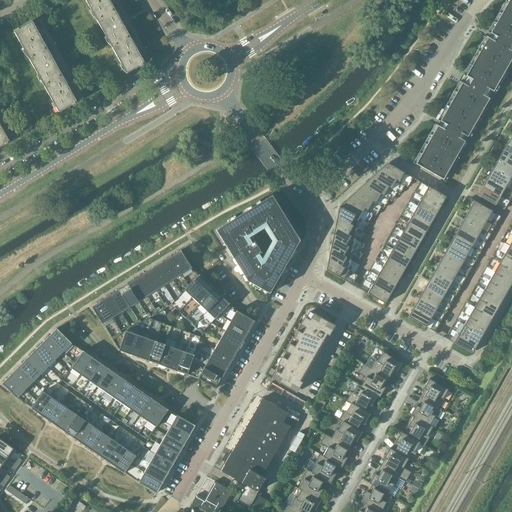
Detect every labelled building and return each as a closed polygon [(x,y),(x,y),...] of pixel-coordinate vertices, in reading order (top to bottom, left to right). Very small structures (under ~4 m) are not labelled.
[(115,10),(109,0),(85,0),(96,20),(115,10)] [(511,0),(509,0),(490,34),(492,35),(490,39),(488,38),(466,76),(468,77),(464,84),(462,83),(440,122),(442,123),(439,127),(437,126),(416,164),(443,180),(465,142),(463,141),(466,136),(468,137),(489,99),(487,98),(492,91),(493,92),(511,59),(511,0)] [(130,37),(115,10),(96,20),(111,47),(130,37)] [(47,49),(32,22),(14,32),(29,59),(47,49)] [(145,64),(130,37),(111,47),(127,74),(145,64)] [(44,86),(62,76),(47,49),(29,59),(44,86)] [(77,103),(62,76),(44,86),(59,113),(77,103)] [(0,148),(10,142),(0,125),(0,148)] [(503,151),(511,156),(511,144),(508,142),(503,151)] [(503,151),(498,160),(511,168),(511,156),(503,151)] [(511,176),(511,168),(498,160),(492,169),(510,179),(511,176)] [(396,181),(401,172),(387,163),(378,171),(396,181)] [(510,179),(492,169),(487,178),(505,188),(510,179)] [(391,190),(396,181),(378,171),(371,178),(388,188),(391,190)] [(388,188),(371,178),(363,186),(380,196),(383,197),(388,188)] [(482,187),(500,197),(505,188),(487,178),(482,187)] [(380,196),(363,186),(355,193),(372,203),(375,204),(380,196)] [(445,196),(428,187),(423,196),(440,205),(445,196)] [(500,197),(482,187),(477,196),(495,206),(500,197)] [(372,203),(355,193),(347,200),(364,210),(367,212),(372,203)] [(263,226),(265,224),(265,225),(280,216),(283,214),(272,196),(260,203),(262,206),(254,211),(252,208),(263,226)] [(440,205),(423,196),(418,205),(435,214),(440,205)] [(364,210),(347,200),(339,207),(359,218),(364,210)] [(487,221),(492,212),(474,201),(469,210),(487,221)] [(435,214),(418,205),(413,214),(430,223),(435,214)] [(359,218),(339,207),(340,208),(338,213),(341,215),(339,218),(354,227),(359,218)] [(247,236),(263,226),(252,208),(251,209),(252,211),(245,216),(243,214),(236,218),(247,236)] [(487,221),(469,210),(464,219),(482,230),(487,221)] [(430,223),(413,214),(408,223),(425,232),(430,223)] [(265,225),(275,242),(293,231),(288,222),(285,224),(280,216),(265,225)] [(245,238),(244,237),(247,236),(236,218),(235,218),(237,221),(229,226),(227,223),(216,230),(227,248),(245,238)] [(357,229),(354,227),(339,218),(336,223),(338,225),(336,229),(352,238),(357,229)] [(482,230),(464,219),(459,228),(477,238),(482,230)] [(425,232),(408,223),(403,232),(420,241),(425,232)] [(477,238),(459,228),(454,237),(472,247),(477,238)] [(355,239),(352,238),(336,229),(333,234),(336,236),(334,239),(350,248),(355,239)] [(275,242),(271,249),(290,259),(290,258),(287,257),(292,249),(295,250),(300,241),(293,231),(275,242)] [(420,241),(403,232),(398,240),(415,250),(420,241)] [(472,247),(454,237),(449,246),(466,256),(472,247)] [(256,256),(259,255),(261,253),(261,254),(262,254),(254,242),(253,242),(254,242),(249,245),(245,238),(227,248),(227,249),(227,248),(232,256),(232,257),(237,265),(255,254),(256,256)] [(353,250),(350,248),(334,239),(331,244),(334,246),(332,250),(348,259),(353,250)] [(415,250),(398,240),(393,249),(410,259),(415,250)] [(466,256),(449,246),(443,255),(461,265),(466,256)] [(271,249),(264,263),(261,264),(262,264),(262,267),(280,276),(277,274),(282,266),(285,268),(290,259),(271,249)] [(388,258),(405,268),(410,259),(393,249),(388,258)] [(351,260),(348,259),(332,250),(329,255),(332,257),(330,260),(346,269),(351,260)] [(181,275),(191,268),(180,251),(170,257),(181,275)] [(247,281),(248,282),(249,282),(252,284),(262,267),(262,264),(261,264),(256,256),(255,254),(237,265),(247,281)] [(511,257),(505,254),(500,263),(511,269),(511,257)] [(461,265),(443,255),(438,264),(456,274),(461,265)] [(170,257),(169,257),(170,257),(162,262),(161,262),(173,280),(181,275),(170,257)] [(388,258),(382,267),(400,277),(405,268),(388,258)] [(346,269),(330,260),(327,265),(330,267),(327,271),(340,279),(346,269)] [(161,262),(161,263),(153,268),(153,267),(153,268),(164,286),(173,280),(161,262)] [(511,269),(500,263),(494,272),(511,281),(511,269)] [(438,264),(433,273),(451,283),(456,274),(438,264)] [(252,284),(254,282),(262,286),(260,289),(269,294),(280,276),(262,267),(252,284)] [(400,277),(382,267),(377,276),(395,286),(400,277)] [(153,268),(152,268),(145,273),(144,273),(155,291),(164,286),(153,268)] [(511,281),(494,272),(489,281),(508,291),(511,283),(511,281)] [(144,273),(144,274),(136,279),(136,278),(135,279),(147,297),(155,291),(144,273)] [(451,283),(433,273),(428,282),(446,292),(451,283)] [(207,282),(206,283),(199,276),(200,276),(199,275),(189,285),(197,293),(207,282)] [(377,276),(372,285),(390,295),(395,286),(377,276)] [(135,279),(127,284),(138,302),(147,297),(135,279)] [(508,291),(489,281),(484,290),(503,300),(508,291)] [(214,290),(214,289),(214,290),(207,283),(207,282),(197,293),(204,300),(214,290)] [(446,292),(428,282),(423,291),(441,301),(446,292)] [(127,284),(126,284),(127,285),(119,290),(118,289),(130,308),(138,302),(127,284)] [(390,295),(372,285),(367,294),(385,304),(390,295)] [(118,289),(118,290),(110,295),(109,295),(121,313),(130,308),(118,289)] [(222,297),(221,296),(221,297),(214,290),(204,300),(212,307),(222,297)] [(503,300),(484,290),(479,299),(497,309),(503,300)] [(441,301),(423,291),(418,300),(436,310),(441,301)] [(112,318),(121,313),(109,295),(101,300),(112,318)] [(212,307),(219,314),(229,304),(229,303),(228,304),(222,297),(212,307)] [(497,309),(479,299),(474,307),(492,318),(497,309)] [(101,300),(100,301),(101,301),(91,307),(102,325),(112,318),(101,300)] [(436,310),(418,300),(413,309),(431,319),(436,310)] [(492,318),(474,307),(469,316),(487,327),(492,318)] [(431,319),(413,309),(408,317),(426,328),(431,319)] [(255,322),(236,311),(230,322),(249,332),(255,322)] [(284,360),(273,380),(294,392),(332,325),(310,312),(283,359),(284,360)] [(487,327),(469,316),(464,325),(482,336),(487,327)] [(249,332),(230,322),(225,331),(244,342),(244,341),(243,341),(248,333),(249,333),(249,332)] [(482,336),(464,325),(459,334),(477,345),(482,336)] [(48,337),(63,352),(71,344),(63,335),(56,329),(52,334),(51,334),(48,337)] [(136,335),(126,331),(118,351),(119,352),(120,351),(128,354),(128,355),(129,355),(136,335)] [(244,342),(225,331),(220,340),(238,351),(243,342),(244,342)] [(477,345),(459,334),(454,343),(472,354),(477,345)] [(145,338),(136,335),(129,355),(138,358),(145,338)] [(40,344),(40,345),(55,360),(63,352),(48,337),(47,337),(48,338),(44,341),(43,342),(44,342),(41,345),(40,344)] [(155,342),(145,338),(138,358),(139,358),(148,361),(147,362),(148,362),(155,342)] [(238,351),(220,340),(214,350),(233,361),(233,360),(238,351)] [(165,345),(155,342),(148,362),(148,361),(157,365),(165,345)] [(55,360),(40,345),(36,349),(33,352),(48,367),(55,360)] [(174,348),(165,345),(157,365),(158,365),(167,368),(167,369),(174,348)] [(184,352),(174,348),(167,369),(168,368),(176,372),(177,372),(184,352)] [(233,361),(214,350),(209,359),(228,370),(228,369),(227,369),(232,361),(233,361)] [(92,357),(91,357),(88,355),(84,352),(83,351),(83,352),(71,369),(80,375),(92,358),(92,357)] [(25,360),(40,375),(48,367),(33,352),(32,353),(29,357),(28,357),(25,360)] [(194,355),(184,352),(177,372),(186,375),(187,376),(194,355)] [(402,363),(383,352),(377,362),(376,361),(371,369),(389,380),(390,381),(395,373),(396,373),(402,363)] [(92,358),(80,375),(88,381),(100,364),(100,363),(96,361),(97,361),(96,360),(96,361),(92,358),(92,357),(92,358)] [(228,370),(209,359),(203,369),(222,379),(227,370),(228,370)] [(40,375),(25,360),(25,361),(21,364),(21,365),(18,368),(18,367),(17,368),(32,383),(40,375)] [(101,363),(100,363),(100,364),(88,381),(97,386),(109,369),(108,369),(105,367),(104,366),(100,364),(101,363)] [(371,369),(363,364),(358,373),(366,378),(361,386),(361,387),(377,396),(380,398),(385,388),(384,387),(389,380),(371,369)] [(32,383),(17,368),(14,372),(13,372),(10,375),(25,390),(32,383)] [(109,369),(97,386),(105,392),(117,375),(117,374),(117,375),(113,373),(113,372),(109,370),(109,369)] [(222,379),(203,369),(197,379),(216,390),(222,379),(222,380),(222,379)] [(25,390),(10,375),(9,376),(10,376),(2,384),(8,390),(8,391),(16,399),(25,390)] [(117,375),(105,392),(113,398),(125,381),(126,381),(125,380),(125,381),(122,378),(121,378),(117,375)] [(422,398),(440,408),(445,400),(443,399),(448,390),(429,379),(423,389),(424,390),(420,398),(421,399),(422,398)] [(134,386),(133,386),(130,384),(129,384),(126,381),(125,381),(113,398),(122,404),(134,387),(134,386)] [(377,396),(361,387),(361,386),(358,384),(353,394),(351,393),(346,402),(352,405),(353,405),(366,413),(366,412),(371,405),(372,405),(377,396)] [(142,392),(138,390),(138,389),(138,390),(134,387),(134,386),(134,387),(122,404),(130,410),(142,392)] [(39,415),(52,398),(43,392),(31,409),(31,410),(32,409),(35,412),(36,413),(36,412),(39,415)] [(151,398),(150,398),(147,396),(146,395),(142,393),(143,392),(142,392),(130,410),(139,416),(151,398)] [(52,398),(39,415),(40,416),(40,415),(44,418),(48,421),(47,421),(48,421),(60,404),(52,398)] [(151,398),(139,416),(147,421),(159,404),(158,404),(155,402),(155,401),(151,399),(151,398)] [(283,423),(288,413),(262,398),(220,472),(247,487),(238,502),(255,511),(261,511),(268,502),(256,495),(265,479),(261,477),(290,427),(283,423)] [(440,408),(422,398),(421,399),(417,406),(416,406),(410,415),(413,417),(414,416),(430,426),(435,417),(437,418),(442,409),(440,408)] [(56,427),(68,409),(60,404),(48,421),(52,424),(53,424),(56,426),(56,427)] [(159,404),(147,421),(156,427),(168,410),(167,409),(167,410),(164,407),(163,407),(159,404)] [(366,413),(353,405),(352,405),(348,412),(346,411),(341,421),(342,422),(343,422),(359,432),(359,431),(364,424),(365,424),(370,414),(366,412),(366,413)] [(64,433),(77,415),(68,409),(56,427),(57,427),(61,430),(60,430),(61,430),(64,432),(64,433)] [(73,438),(73,439),(85,421),(77,415),(64,433),(65,433),(69,435),(69,436),(73,438)] [(171,426),(189,437),(190,436),(189,436),(191,433),(192,432),(195,426),(188,422),(188,421),(187,421),(177,416),(171,426)] [(420,443),(420,444),(424,446),(429,437),(428,436),(433,427),(430,426),(414,416),(413,417),(408,426),(409,427),(405,435),(420,443)] [(81,444),(93,427),(85,421),(73,439),(77,441),(78,442),(81,444)] [(343,422),(342,422),(338,431),(336,430),(331,438),(351,450),(355,442),(356,443),(362,433),(359,431),(359,432),(343,422)] [(189,437),(171,426),(166,435),(184,446),(184,445),(186,442),(186,441),(189,437)] [(89,450),(90,450),(102,433),(93,427),(81,444),(82,445),(82,444),(86,447),(90,450),(89,450)] [(420,443),(405,435),(405,434),(401,432),(395,442),(396,443),(392,450),(408,460),(412,462),(417,453),(415,452),(420,444),(420,443)] [(98,456),(110,438),(102,433),(90,450),(94,453),(95,453),(98,455),(98,456)] [(331,438),(325,434),(320,443),(328,448),(323,457),(339,466),(342,468),(347,458),(351,450),(331,438)] [(184,446),(166,435),(160,445),(179,455),(181,451),(184,446)] [(110,438),(98,456),(99,456),(102,459),(103,459),(106,461),(106,462),(119,444),(110,438)] [(0,452),(10,460),(16,451),(15,451),(16,451),(15,450),(0,439),(0,452)] [(114,467),(115,468),(127,450),(119,444),(106,462),(107,462),(111,464),(111,465),(115,467),(114,467)] [(179,456),(179,455),(160,445),(155,454),(173,465),(174,464),(173,464),(175,461),(176,460),(178,456),(179,456)] [(408,460),(392,450),(389,448),(384,458),(385,459),(380,467),(400,478),(406,482),(412,472),(404,467),(408,460)] [(127,450),(115,468),(119,470),(120,471),(123,473),(124,474),(124,473),(136,456),(127,450)] [(4,468),(10,460),(0,452),(0,465),(2,466),(1,467),(4,468)] [(149,464),(168,474),(170,470),(170,469),(173,465),(155,454),(149,464)] [(339,466),(323,457),(320,454),(314,464),(316,465),(311,472),(311,473),(326,482),(330,484),(336,474),(335,474),(339,466)] [(168,474),(149,464),(144,473),(163,483),(165,479),(167,474),(168,474)] [(372,485),(389,494),(393,487),(395,488),(400,478),(380,467),(376,474),(375,474),(369,484),(372,485)] [(326,482),(311,473),(311,472),(307,470),(302,479),(303,480),(298,489),(301,491),(301,490),(318,500),(318,499),(323,490),(322,489),(326,482)] [(162,484),(163,483),(144,473),(138,483),(148,489),(149,490),(149,489),(156,494),(159,489),(160,488),(162,484)] [(204,500),(197,495),(192,503),(207,511),(220,511),(232,491),(215,481),(204,500)] [(365,504),(379,511),(380,511),(385,504),(387,505),(392,496),(389,494),(372,485),(368,493),(367,492),(361,502),(365,504)] [(318,500),(301,490),(301,491),(296,499),(295,498),(290,506),(290,507),(299,511),(312,511),(314,510),(315,511),(321,501),(318,499),(318,500)]
